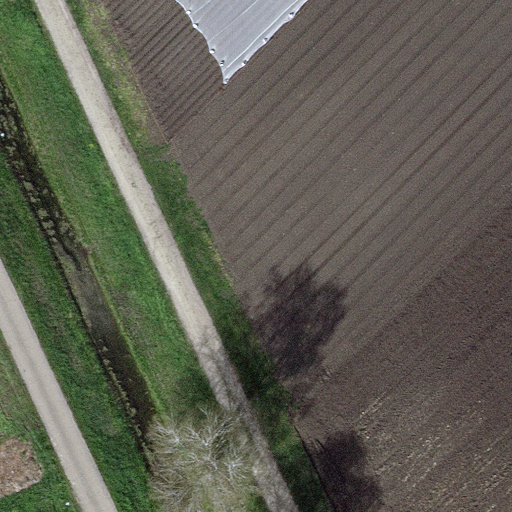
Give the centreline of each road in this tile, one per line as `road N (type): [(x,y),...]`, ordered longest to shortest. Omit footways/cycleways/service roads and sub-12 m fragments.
road 1 (track): [(45,0),(281,511)]
road 2 (track): [(0,286),(105,511)]
